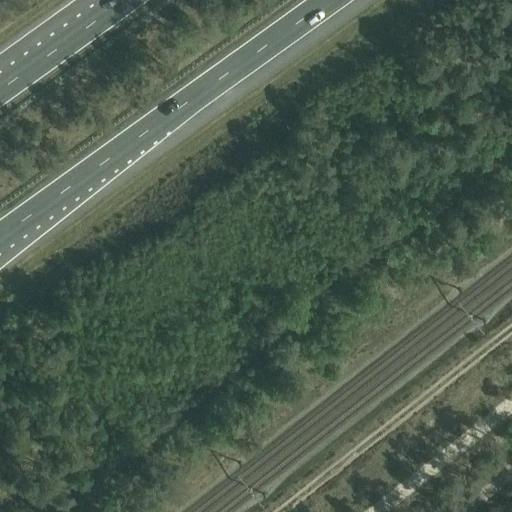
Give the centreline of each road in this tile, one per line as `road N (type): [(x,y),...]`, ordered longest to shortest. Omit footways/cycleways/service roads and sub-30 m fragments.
road 1 (motorway): [(0,238),(329,0)]
road 2 (track): [(282,511),(511,329)]
road 3 (track): [(373,511),(511,401)]
road 4 (motorway): [(126,0),(0,92)]
